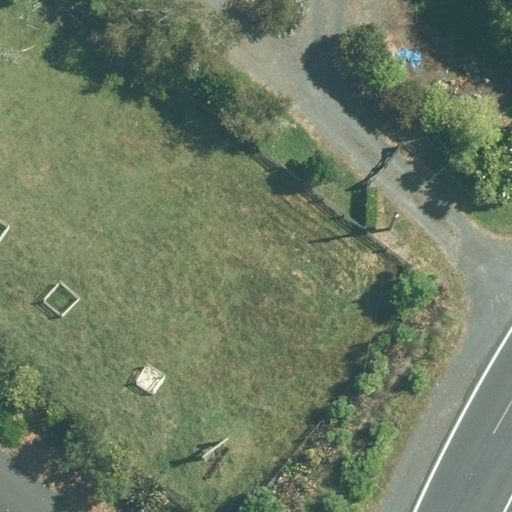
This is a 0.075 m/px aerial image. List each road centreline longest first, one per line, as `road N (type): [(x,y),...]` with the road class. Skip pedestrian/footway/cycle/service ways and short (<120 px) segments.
road 1 (unknown): [(511,245),(419,182),(197,0)]
road 2 (tertiary): [(454,511),(511,400)]
